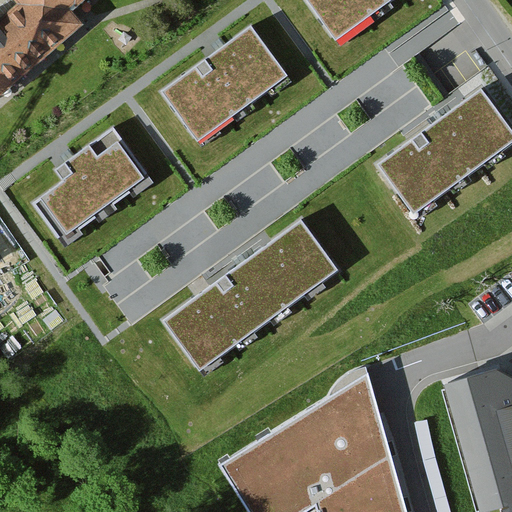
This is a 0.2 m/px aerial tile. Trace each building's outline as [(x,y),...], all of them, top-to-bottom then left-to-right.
[(77,0),(18,0),(20,2),(0,17),(0,89),(92,19),(77,0)] [(401,0),(301,0),(301,1),(336,48),(401,0)] [(285,85),(250,39),(164,103),(198,149),(285,85)] [(511,149),(511,145),(480,102),(380,176),(414,221),(511,149)] [(64,192),(36,212),(63,247),(146,186),(113,141),(57,182),(64,192)] [(335,259),(300,212),(167,310),(201,356),(335,259)] [(511,370),(510,364),(447,383),(485,504),(511,495),(511,370)] [(403,511),(366,377),(225,465),(254,511),(296,511),(318,499),(321,511),(403,511)]
